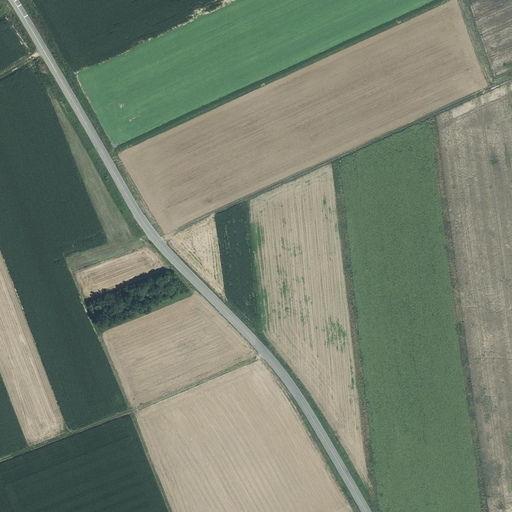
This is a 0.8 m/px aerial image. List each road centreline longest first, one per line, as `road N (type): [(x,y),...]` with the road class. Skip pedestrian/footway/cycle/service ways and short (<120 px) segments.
road 1 (track): [(511,80),(158,242),(118,241),(68,259),(131,411)]
road 2 (secondary): [(367,511),(290,383),(130,202),(13,0)]
road 3 (track): [(0,461),(265,354)]
